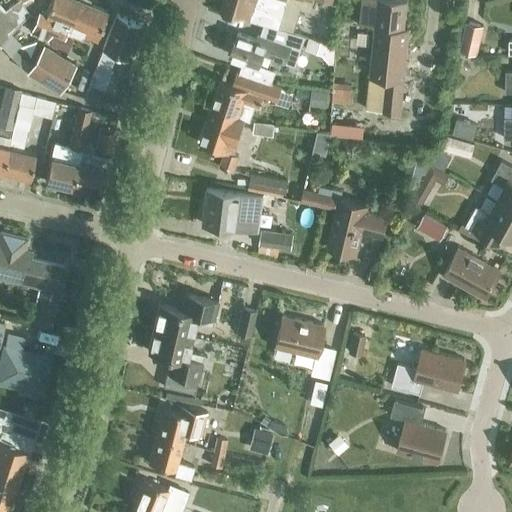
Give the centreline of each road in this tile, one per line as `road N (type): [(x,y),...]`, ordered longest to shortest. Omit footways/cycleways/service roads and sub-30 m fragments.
road 1 (residential): [(505,333),(133,237)]
road 2 (tertiary): [(59,511),(83,449),(133,237)]
road 3 (tertiary): [(133,237),(184,0)]
road 4 (residential): [(481,511),(478,434),(505,333)]
road 5 (residential): [(133,237),(0,200)]
